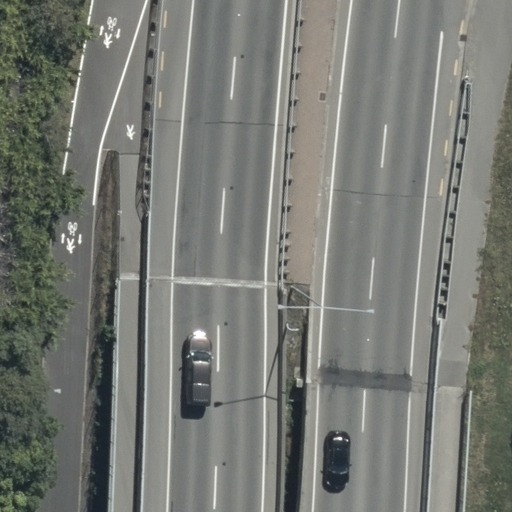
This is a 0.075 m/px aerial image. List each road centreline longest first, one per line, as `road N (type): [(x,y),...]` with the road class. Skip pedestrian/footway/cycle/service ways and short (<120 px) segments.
road 1 (secondary): [(400,0),(353,511)]
road 2 (secondary): [(201,511),(240,0)]
